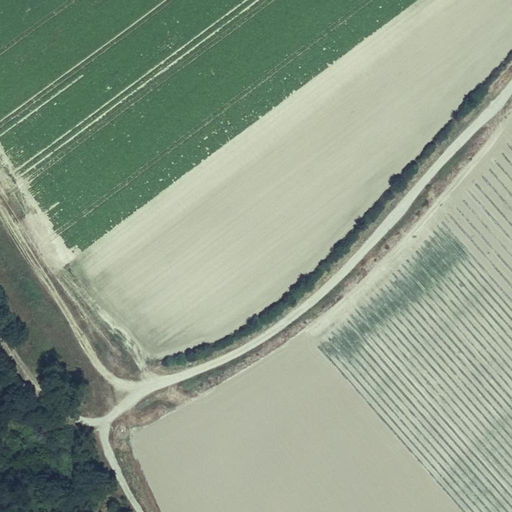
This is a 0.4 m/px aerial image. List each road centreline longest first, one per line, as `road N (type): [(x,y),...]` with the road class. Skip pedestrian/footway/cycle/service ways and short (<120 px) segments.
road 1 (track): [(511,84),(359,255),(279,327),(226,359),(126,399),(98,425)]
road 2 (track): [(126,399),(93,359),(0,198)]
road 3 (track): [(98,425),(55,407),(0,329)]
